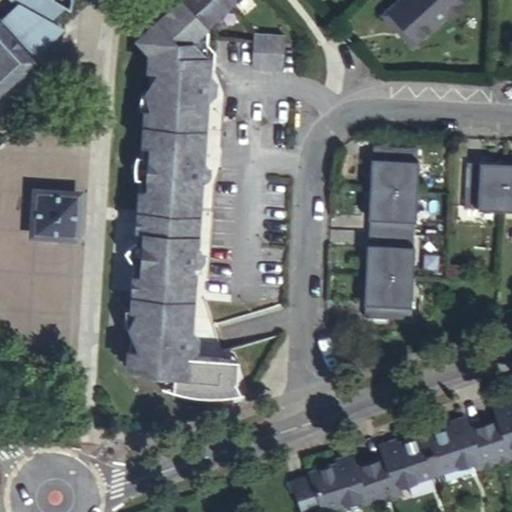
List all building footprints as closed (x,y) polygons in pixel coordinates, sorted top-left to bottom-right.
[(19,0),(21,2),(43,26),(54,18),(56,13),(60,13),(60,10),(72,3),(72,0),(19,0)] [(168,0),(129,36),(138,57),(209,60),(210,56),(206,55),(192,39),(235,0),(168,0)] [(392,0),(381,10),(394,22),(398,18),(416,35),(445,10),(448,13),(462,0),(392,0)] [(31,52),(62,23),(54,18),(43,26),(21,2),(1,20),(31,52)] [(0,93),(37,59),(31,52),(1,20),(0,18),(0,93)] [(398,18),(394,22),(411,39),(416,35),(398,18)] [(31,52),(37,59),(39,57),(70,28),(62,23),(31,52)] [(251,33),(249,61),(280,62),(282,34),(251,33)] [(138,57),(144,71),(150,71),(150,89),(147,91),(147,107),(141,107),(138,143),(144,144),(141,186),(134,186),(133,212),(197,215),(200,186),(198,186),(199,180),(201,180),(204,179),(206,177),(207,175),(208,171),(208,168),(207,165),(205,164),(203,163),(199,162),(199,155),(202,155),(205,98),(204,98),(204,91),(209,92),(211,91),(213,90),(215,86),(215,84),(215,81),(215,79),(213,77),(212,77),(209,75),(207,75),(206,75),(206,71),(209,71),(209,60),(138,57)] [(280,62),(249,61),(248,68),(280,70),(280,62)] [(417,142),(373,138),(361,304),(407,307),(417,142)] [(511,159),(468,157),(465,199),(511,202),(511,159)] [(81,237),(84,194),(43,192),(40,235),(81,237)] [(197,227),(197,215),(133,212),(131,229),(137,229),(154,231),(154,228),(168,229),(167,232),(182,231),(182,225),(197,227)] [(196,240),(197,227),(182,225),(182,231),(167,232),(168,229),(154,228),(154,231),(137,229),(135,272),(128,272),(127,308),(132,309),(130,316),(139,317),(136,367),(140,368),(141,372),(168,374),(167,386),(184,391),(186,390),(188,389),(192,388),(196,387),(199,388),(205,391),(207,392),(218,393),(220,356),(186,352),(187,347),(191,347),(194,346),(196,344),(197,341),(197,338),(197,335),(196,333),(193,331),(191,330),(188,330),(187,331),(188,324),(191,324),(192,325),(195,270),(192,269),(192,262),(195,262),(197,262),(199,261),(201,259),(202,256),(202,252),(202,251),(201,249),(197,247),(195,246),(192,246),(192,240),(196,240)] [(122,346),(121,367),(136,367),(139,317),(130,316),(129,325),(134,327),(130,346),(122,346)] [(220,356),(218,393),(237,389),(233,380),(232,375),(234,356),(220,356)] [(499,402),(511,398),(511,392),(498,398),(499,402)] [(511,398),(499,402),(502,412),(488,417),(500,457),(511,452),(511,442),(511,398)] [(452,413),(454,418),(470,412),(468,408),(452,413)] [(500,457),(488,417),(473,422),(470,412),(454,418),(425,427),(438,466),(479,453),(483,451),(486,461),(500,457)] [(438,466),(425,427),(395,437),(378,443),(382,452),(367,457),(379,495),(394,491),(391,481),(395,480),(438,466)] [(378,443),(395,437),(393,433),(377,438),(378,443)] [(347,447),(332,452),(334,456),(349,452),(347,447)] [(379,495),(367,457),(352,461),(349,452),(334,456),(306,465),(307,467),(287,473),(298,505),(317,500),(318,502),(357,491),(362,490),(365,499),(379,495)]
